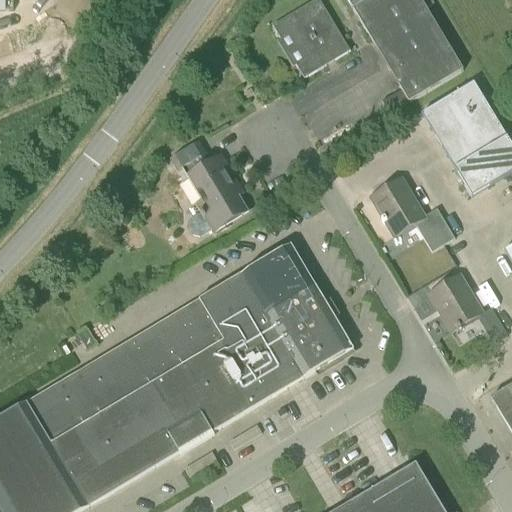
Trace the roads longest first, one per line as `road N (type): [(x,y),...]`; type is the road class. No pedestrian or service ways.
road 1 (unclassified): [(0,267),(109,135),(205,0)]
road 2 (unclassified): [(272,130),(294,139),(430,369)]
road 3 (unclassified): [(187,511),(430,369)]
road 4 (unclassified): [(430,369),(511,503)]
